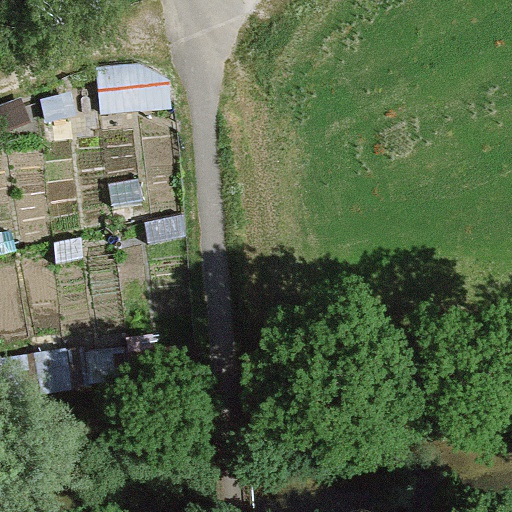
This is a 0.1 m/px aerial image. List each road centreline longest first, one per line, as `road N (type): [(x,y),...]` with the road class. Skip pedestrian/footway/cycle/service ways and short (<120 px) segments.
road 1 (track): [(236,511),(226,360),(226,24),(213,0)]
road 2 (track): [(226,360),(511,368)]
